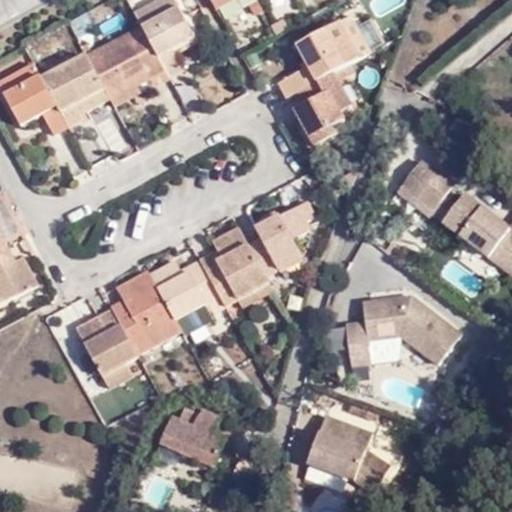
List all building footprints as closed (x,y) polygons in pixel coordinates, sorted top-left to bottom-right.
[(176,0),(145,18),(150,26),(180,79),(195,71),(184,50),(202,40),(180,0),(176,0)] [(254,0),(209,0),(221,18),(254,0)] [(348,28),(366,61),(381,54),(362,21),(348,28)] [(157,92),(180,79),(150,26),(93,58),(114,94),(140,79),(146,90),(153,86),(157,92)] [(285,86),(294,101),(340,76),(366,61),(348,28),(301,54),(312,72),(285,86)] [(84,111),(114,94),(93,58),(48,83),(77,135),(93,128),(89,120),(84,111)] [(66,141),(77,135),(48,83),(44,76),(8,95),(32,137),(56,124),(66,141)] [(355,102),(340,76),(294,101),(302,115),(298,117),(320,156),(344,143),(339,135),(353,126),(343,109),(355,102)] [(140,79),(114,94),(120,104),(146,90),(140,79)] [(84,111),(89,120),(120,104),(114,94),(84,111)] [(347,149),(362,141),(353,126),(339,135),(344,143),(347,149)] [(428,161),(408,186),(442,211),(438,215),(510,270),(511,268),(511,226),(472,196),(464,208),(451,198),(461,186),(428,161)] [(408,186),(403,194),(435,219),(438,215),(442,211),(408,186)] [(0,209),(8,225),(0,229),(0,234),(10,254),(15,251),(34,240),(8,195),(7,193),(0,197),(0,209)] [(321,220),(312,202),(301,208),(310,225),(321,220)] [(260,230),(267,244),(255,250),(272,281),(291,270),(287,262),(301,255),(296,245),(316,235),(310,225),(301,208),(260,230)] [(0,259),(2,258),(6,256),(10,254),(0,234),(0,229),(8,225),(0,209),(0,259)] [(248,306),(276,290),(272,281),(255,250),(246,234),(219,249),(224,257),(206,267),(227,304),(233,314),(248,306)] [(21,264),(15,251),(10,254),(6,256),(2,258),(9,270),(21,264)] [(287,262),(291,270),(305,263),(301,255),(287,262)] [(2,258),(0,259),(0,310),(43,287),(29,259),(21,264),(9,270),(2,258)] [(156,280),(180,324),(183,327),(203,317),(227,304),(206,267),(188,277),(181,266),(156,280)] [(134,306),(116,317),(118,321),(143,364),(174,347),(166,331),(180,324),(156,280),(136,291),(141,303),(134,306)] [(253,315),(282,300),(276,290),(248,306),(253,315)] [(141,303),(136,291),(128,295),(134,306),(141,303)] [(417,297),(370,304),(373,324),(370,325),(354,326),(359,368),(377,365),(377,364),(374,342),(375,342),(402,338),(408,338),(443,366),(467,335),(417,297)] [(203,317),(183,327),(189,338),(209,326),(203,317)] [(134,371),(144,365),(143,364),(118,321),(95,333),(102,345),(88,353),(107,387),(134,371)] [(189,338),(183,327),(180,324),(166,331),(174,347),(189,338)] [(511,363),(511,345),(496,332),(474,359),(500,379),(511,363)] [(95,333),(81,341),(88,353),(102,345),(95,333)] [(374,342),(377,364),(404,360),(402,338),(375,342),(374,342)] [(134,371),(107,387),(113,398),(141,382),(134,371)] [(201,423),(179,416),(167,445),(222,465),(234,437),(221,433),(226,416),(206,410),(201,423)] [(362,483),(366,476),(382,487),(395,467),(373,452),(379,434),(332,417),(314,466),(362,483)] [(237,458),(235,477),(250,479),(251,459),(237,458)] [(366,476),(362,483),(378,494),(382,487),(366,476)] [(206,493),(196,492),(194,505),(216,507),(218,479),(208,478),(206,493)]
